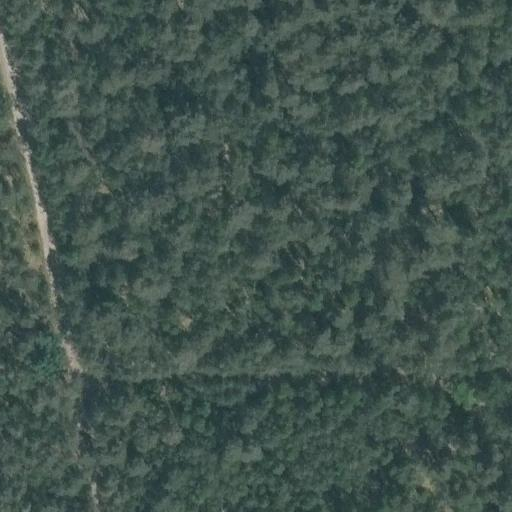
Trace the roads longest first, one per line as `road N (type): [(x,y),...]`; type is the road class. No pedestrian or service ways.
road 1 (track): [(0,9),(94,511)]
road 2 (track): [(70,373),(511,359)]
